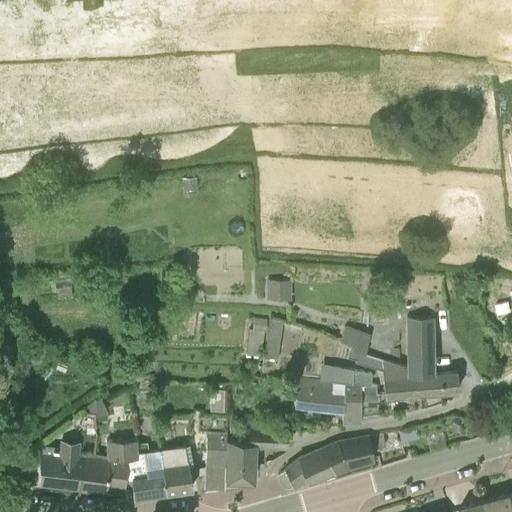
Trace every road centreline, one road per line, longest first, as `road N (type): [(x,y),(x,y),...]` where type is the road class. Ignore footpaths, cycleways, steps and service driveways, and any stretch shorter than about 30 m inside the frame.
road 1 (unclassified): [(11,511),(191,511)]
road 2 (tertiary): [(339,493),(511,444)]
